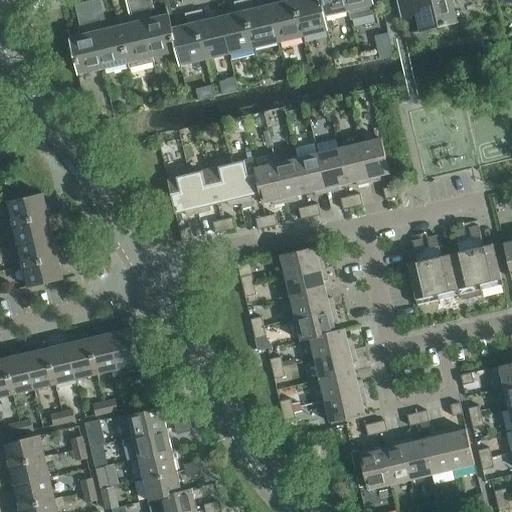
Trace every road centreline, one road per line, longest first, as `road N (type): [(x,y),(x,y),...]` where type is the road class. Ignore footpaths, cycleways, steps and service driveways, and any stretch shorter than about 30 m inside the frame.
road 1 (tertiary): [(141,267),(0,53)]
road 2 (tertiary): [(294,511),(256,468),(159,297)]
road 3 (residential): [(141,267),(344,227),(365,232)]
road 4 (residential): [(394,351),(381,353),(393,407),(452,393),(440,341)]
road 5 (residential): [(0,335),(159,297)]
road 6 (residential): [(394,351),(365,232)]
